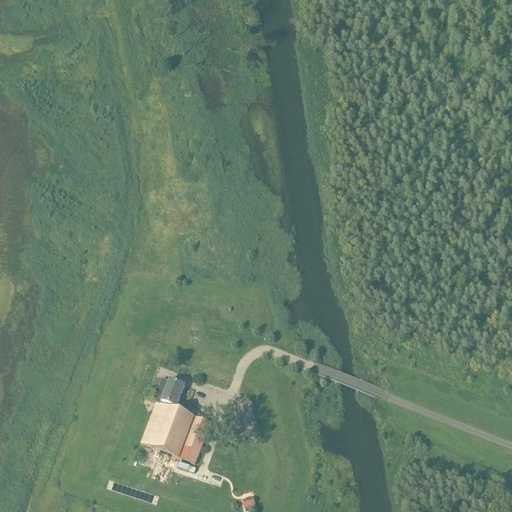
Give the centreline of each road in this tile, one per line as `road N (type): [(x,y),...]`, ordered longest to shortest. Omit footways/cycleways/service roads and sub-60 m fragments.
road 1 (residential): [(310,368),(511,446)]
road 2 (track): [(200,478),(245,359),(266,352),(310,368)]
